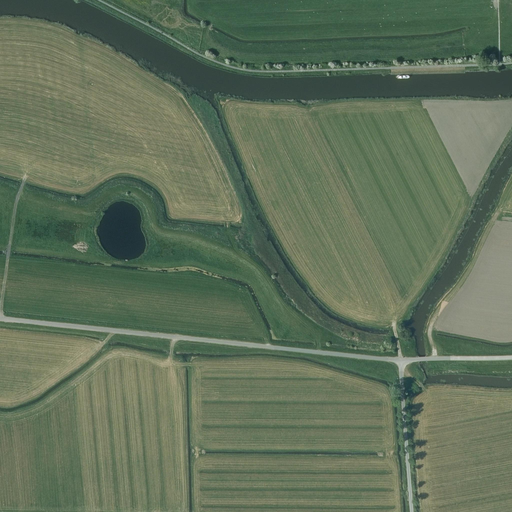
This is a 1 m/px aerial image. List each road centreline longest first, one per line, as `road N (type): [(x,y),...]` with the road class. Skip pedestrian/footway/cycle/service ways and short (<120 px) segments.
road 1 (unclassified): [(400,359),(0,318)]
road 2 (unclassified): [(411,511),(400,359)]
